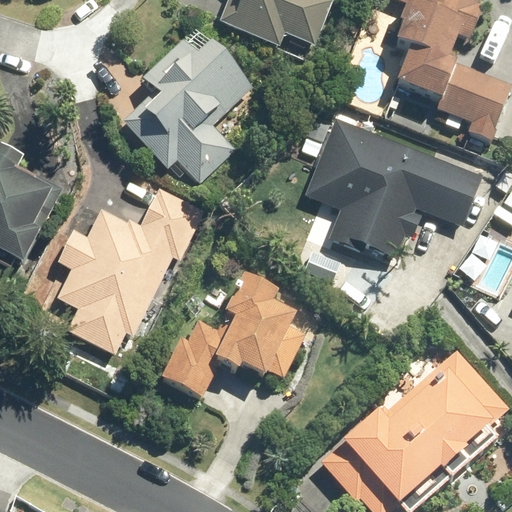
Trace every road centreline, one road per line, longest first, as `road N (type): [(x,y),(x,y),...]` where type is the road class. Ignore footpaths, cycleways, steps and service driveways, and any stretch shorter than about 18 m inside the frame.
road 1 (residential): [(179,511),(0,419)]
road 2 (residential): [(130,0),(77,38),(30,43),(0,35)]
